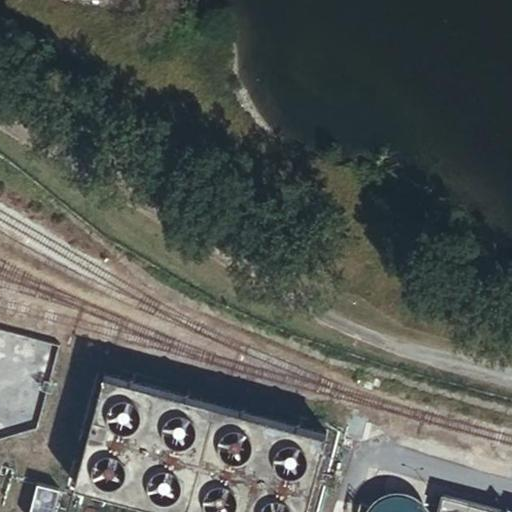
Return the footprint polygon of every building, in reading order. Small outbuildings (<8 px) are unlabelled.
[(62,345),(0,329),(0,411),(42,423),(62,345)] [(300,511),(322,432),(101,372),(71,483),(178,511),(300,511)] [(48,511),(55,488),(32,482),(23,511),(48,511)] [(425,511),(423,508),(420,505),(417,502),(414,500),(410,498),(407,496),(403,495),(399,495),(395,495),(391,495),(387,496),(383,498),(379,500),(376,502),(373,505),(371,508),(369,511),(367,511),(425,511)] [(497,511),(498,508),(438,495),(433,511),(497,511)]
